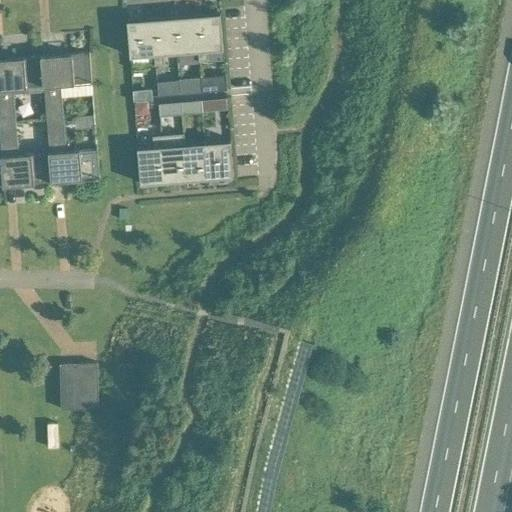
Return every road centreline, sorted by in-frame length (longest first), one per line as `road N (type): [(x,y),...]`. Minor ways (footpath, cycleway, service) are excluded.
road 1 (motorway): [(511,118),(433,511)]
road 2 (residential): [(252,0),(265,186)]
